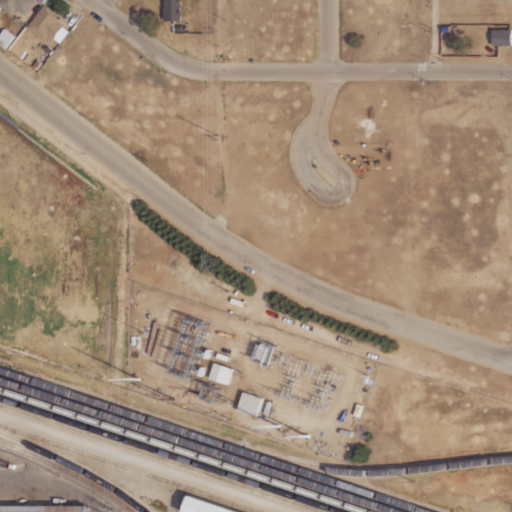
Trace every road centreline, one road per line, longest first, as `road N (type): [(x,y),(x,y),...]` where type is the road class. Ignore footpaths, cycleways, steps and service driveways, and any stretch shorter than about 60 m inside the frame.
road 1 (residential): [(0,69),(251,260),(364,312),(511,362)]
road 2 (residential): [(88,0),(196,71),(511,72)]
road 3 (residential): [(309,137),(303,170),(327,195),(335,193),(339,172),(309,137)]
road 4 (residential): [(326,0),(326,72),(309,137)]
